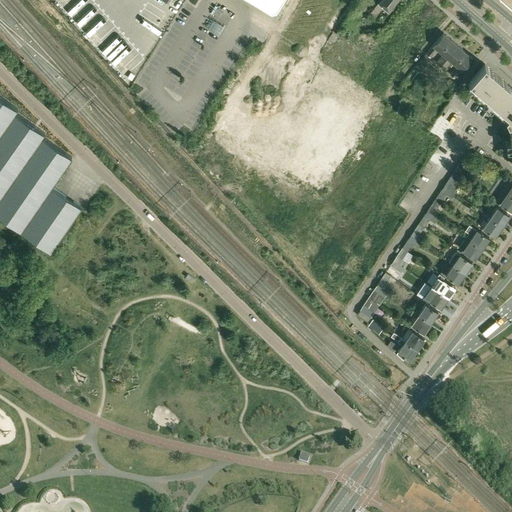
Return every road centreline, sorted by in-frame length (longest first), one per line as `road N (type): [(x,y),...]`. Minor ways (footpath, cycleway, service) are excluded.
road 1 (unclassified): [(382,446),(0,69)]
road 2 (primary): [(382,446),(458,345)]
